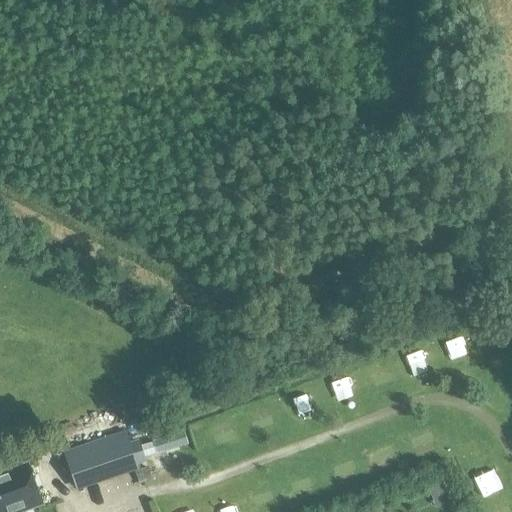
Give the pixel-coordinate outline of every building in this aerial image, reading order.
[(390,416),(370,421),(375,440),(395,434),(390,416)] [(124,429),(63,451),(77,491),(139,468),(137,464),(131,446),(129,441),(124,429)] [(182,432),(154,441),(158,455),(187,445),(182,432)] [(140,443),(131,446),(137,464),(147,461),(140,443)] [(26,464),(0,473),(0,511),(14,511),(40,503),(26,464)]
